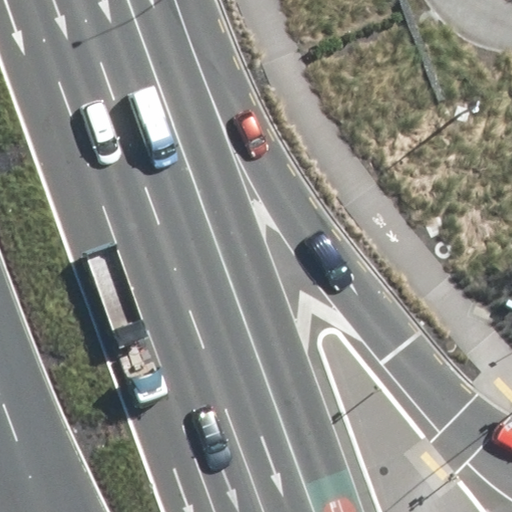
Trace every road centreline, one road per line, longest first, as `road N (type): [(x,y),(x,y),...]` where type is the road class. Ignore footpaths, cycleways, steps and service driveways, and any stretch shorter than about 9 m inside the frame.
road 1 (primary): [(150,0),(434,378),(470,421),(511,448)]
road 2 (primary): [(84,0),(267,511)]
